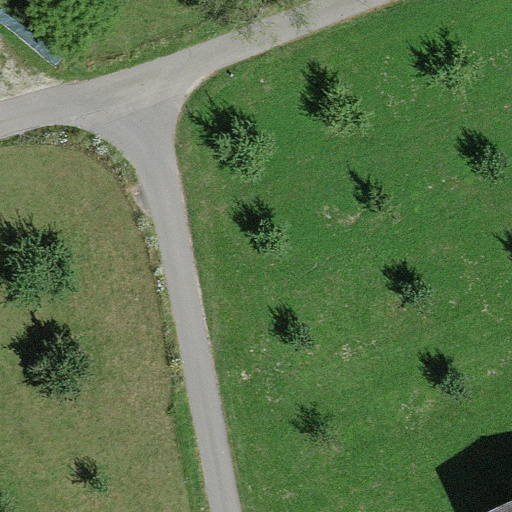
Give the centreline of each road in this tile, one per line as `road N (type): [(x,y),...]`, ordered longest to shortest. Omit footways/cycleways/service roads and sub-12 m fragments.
road 1 (unclassified): [(217,511),(133,88)]
road 2 (unclassified): [(133,88),(351,0)]
road 3 (residential): [(133,88),(0,125)]
